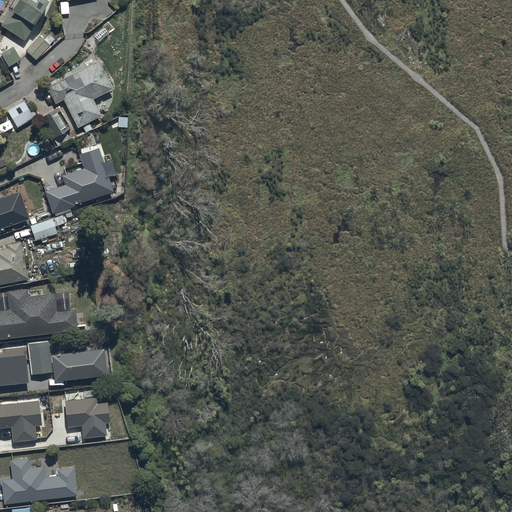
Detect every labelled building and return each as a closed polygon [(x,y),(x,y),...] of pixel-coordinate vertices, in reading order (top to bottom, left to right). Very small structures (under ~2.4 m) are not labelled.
[(48,2),(44,0),(17,0),(11,12),(9,11),(0,26),(24,41),(48,2)] [(44,40),(39,36),(25,51),(35,61),(55,40),(49,35),(44,40)] [(20,60),(12,47),(8,49),(6,46),(0,49),(0,57),(6,69),(20,60)] [(113,89),(98,61),(46,87),(55,104),(63,100),(78,129),(82,126),(85,133),(92,130),(88,123),(101,117),(92,100),(113,89)] [(28,110),(23,101),(7,111),(17,128),(33,118),(32,117),(35,115),(31,109),(28,110)] [(70,128),(57,107),(40,118),(53,139),(70,128)] [(98,149),(80,155),(85,169),(61,176),(64,185),(44,192),(52,214),(74,207),(74,205),(113,192),(112,190),(117,188),(113,178),(117,176),(111,160),(106,161),(104,156),(101,157),(98,149)] [(0,228),(28,219),(18,192),(0,198),(0,228)] [(65,223),(62,215),(29,226),(35,242),(56,234),(54,227),(65,223)] [(0,285),(28,280),(20,242),(5,245),(6,249),(0,249),(0,285)] [(0,339),(77,330),(74,309),(56,311),(54,293),(28,297),(27,289),(7,292),(9,309),(0,310),(0,339)] [(49,341),(28,344),(32,375),(53,373),(49,341)] [(105,349),(53,355),(55,382),(108,376),(105,349)] [(24,355),(0,357),(0,386),(27,383),(24,355)] [(96,398),(65,401),(68,427),(82,426),(83,439),(107,436),(106,423),(110,422),(108,403),(97,404),(96,398)] [(38,401),(0,405),(0,428),(11,427),(13,442),(37,439),(35,426),(41,425),(38,401)] [(101,445),(80,447),(82,469),(103,466),(101,445)] [(29,458),(9,461),(12,479),(1,480),(4,505),(78,497),(74,468),(57,470),(57,476),(45,478),(44,468),(30,469),(29,458)]
